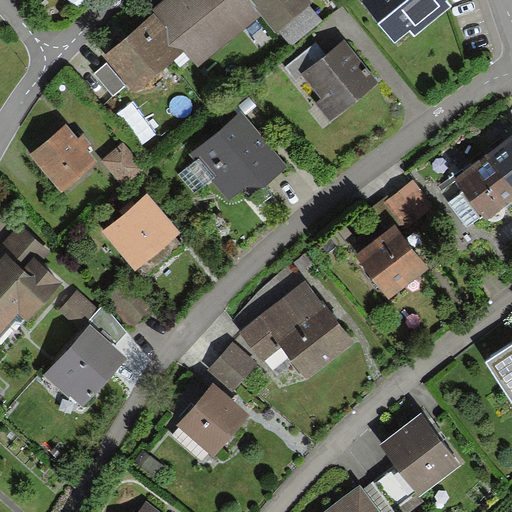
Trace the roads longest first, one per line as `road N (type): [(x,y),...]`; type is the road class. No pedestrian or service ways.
road 1 (residential): [(73,511),(134,405),(207,308),(361,172),(511,67)]
road 2 (residential): [(511,297),(369,411),(276,511)]
